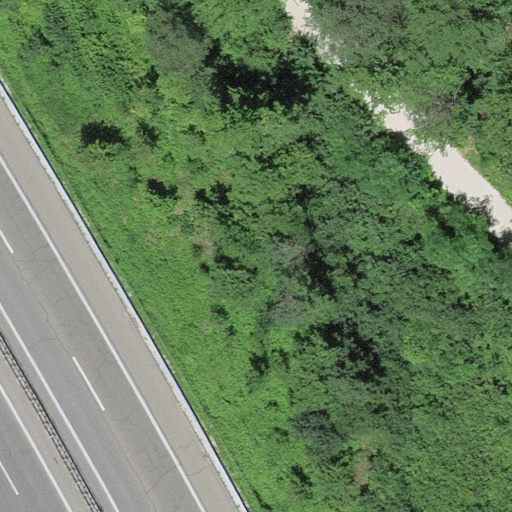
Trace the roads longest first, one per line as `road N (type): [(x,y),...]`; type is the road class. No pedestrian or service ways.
road 1 (motorway): [(159,511),(0,232)]
road 2 (track): [(511,224),(465,176),(330,0)]
